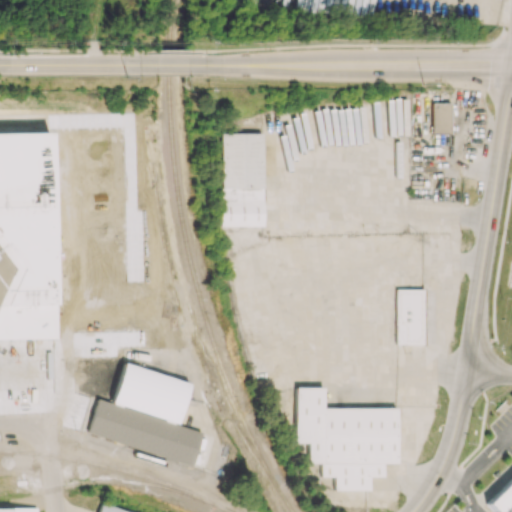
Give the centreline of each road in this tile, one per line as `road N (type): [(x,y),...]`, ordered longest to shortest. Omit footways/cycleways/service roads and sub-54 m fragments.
road 1 (tertiary): [(511,78),(464,400),(441,468),(412,511)]
road 2 (secondary): [(511,66),(214,66)]
road 3 (secondary): [(138,66),(0,66)]
